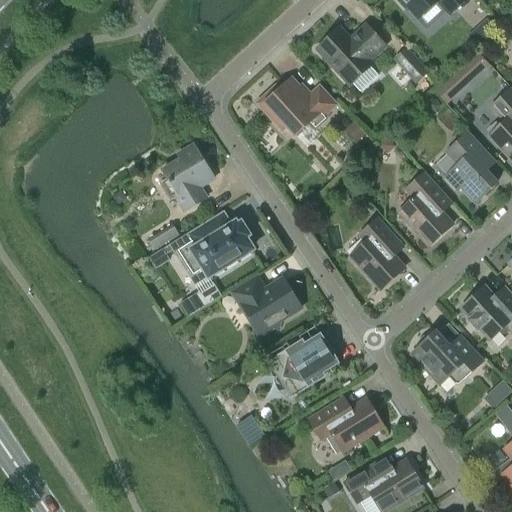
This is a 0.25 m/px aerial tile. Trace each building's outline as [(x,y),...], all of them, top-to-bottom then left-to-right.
[(450,16),(467,0),(396,0),(405,10),(408,8),(416,16),(427,5),(430,9),(437,3),(450,16)] [(497,31),(487,20),(479,27),(489,38),(497,31)] [(369,62),(385,47),(366,27),(350,41),(340,30),(317,50),(350,86),(373,66),(369,62)] [(416,84),(428,73),(407,50),(395,61),(416,84)] [(458,72),(435,92),(445,103),(468,82),(488,64),(479,53),(458,72)] [(325,116),(336,106),(320,89),(309,99),(292,81),(280,92),(276,88),(258,104),(273,120),(277,117),(295,136),(309,123),(316,130),(328,119),(325,116)] [(511,160),(511,92),(511,91),(492,108),(502,119),(502,126),(490,137),(511,160)] [(476,204),(497,184),(486,172),(495,164),(467,135),(447,153),(458,166),(445,178),(458,191),(461,188),(476,204)] [(212,175),(194,146),(178,156),(181,160),(162,172),(168,180),(161,185),(170,201),(175,197),(185,212),(207,199),(197,184),(212,175)] [(399,214),(429,247),(453,226),(442,214),(452,204),(425,174),(406,192),(414,201),(399,214)] [(381,291),(405,269),(394,257),(404,248),(379,219),(359,237),(366,244),(351,257),(381,291)] [(202,226),(170,246),(149,259),(156,270),(171,261),(167,255),(173,251),(179,260),(184,257),(192,269),(196,271),(202,267),(209,278),(253,251),(246,239),(249,236),(241,224),(238,226),(236,223),(210,239),(202,226)] [(178,235),(172,226),(149,241),(154,250),(178,235)] [(258,278),(232,294),(258,337),(271,329),(279,330),(281,323),(293,315),(301,310),(296,301),(283,279),(265,290),(258,278)] [(188,318),(222,297),(213,284),(180,305),(188,318)] [(484,288),(462,309),(471,319),(469,321),(478,331),(480,329),(491,340),(499,332),(502,335),(506,335),(511,329),(511,298),(502,288),(493,297),(484,288)] [(459,385),(483,363),(460,338),(449,348),(436,333),(432,336),(431,335),(427,336),(424,338),(421,340),(419,342),(417,346),(416,349),(417,350),(411,355),(440,386),(449,378),(455,385),(459,385)] [(290,348),(268,362),(291,399),(313,386),(311,382),(340,365),(333,353),(330,354),(326,347),(328,346),(321,334),(293,351),(290,348)] [(493,409),(511,391),(502,380),(482,397),(493,409)] [(332,436),(343,453),(383,428),(366,401),(350,411),(343,399),(309,420),(322,442),(332,436)] [(494,415),(511,433),(511,411),(505,404),(494,415)] [(511,443),(504,450),(511,460),(511,467),(500,477),(508,487),(506,491),(511,498),(511,443)] [(385,511),(423,489),(406,462),(392,470),(385,458),(344,483),(358,505),(360,504),(365,511),(385,511)]
